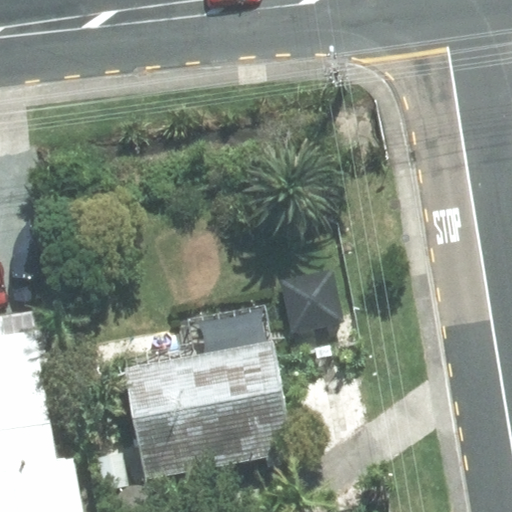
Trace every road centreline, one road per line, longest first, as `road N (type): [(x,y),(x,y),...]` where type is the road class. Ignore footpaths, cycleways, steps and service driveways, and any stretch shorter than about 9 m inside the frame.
road 1 (residential): [(511,448),(438,0)]
road 2 (secondary): [(279,0),(0,37)]
